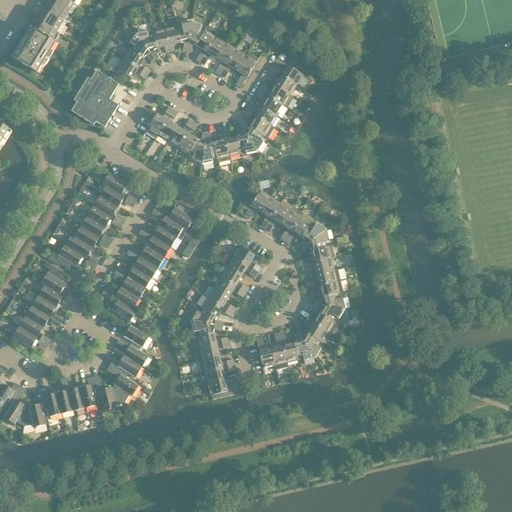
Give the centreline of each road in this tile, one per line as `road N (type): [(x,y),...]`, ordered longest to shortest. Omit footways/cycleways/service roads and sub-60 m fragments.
road 1 (residential): [(76,318),(161,180)]
road 2 (tertiary): [(55,141),(51,188),(0,272)]
road 3 (residential): [(281,253),(161,180)]
road 4 (residential): [(238,335),(282,323),(290,313),(298,288),(281,253)]
road 5 (residential): [(54,354),(68,371),(96,365),(109,344),(76,318)]
